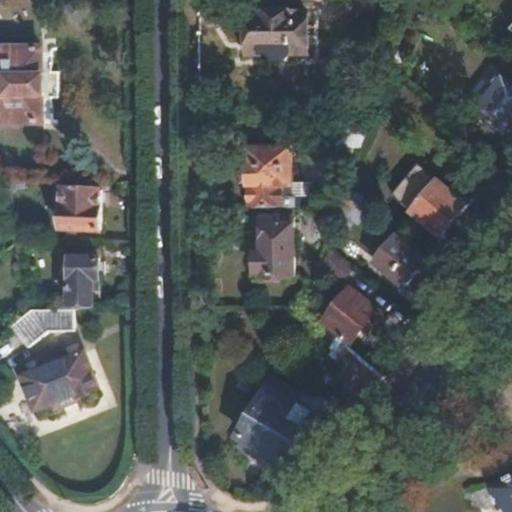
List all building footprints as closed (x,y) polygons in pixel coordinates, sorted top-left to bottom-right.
[(389,19),(389,0),(358,0),(359,19),(389,19)] [(307,55),(306,16),(246,16),(247,56),(271,56),(275,64),(286,64),(290,55),(307,55)] [(43,74),(43,51),(0,51),(0,124),(44,124),(44,100),(58,100),(58,73),(43,74)] [(511,104),(511,83),(486,62),(455,100),(490,130),(511,104)] [(363,148),(375,117),(336,117),(336,148),(363,148)] [(294,208),(293,151),(251,151),(251,168),(245,168),(245,183),(252,183),(252,209),(294,208)] [(442,241),(468,211),(420,171),(395,202),(442,241)] [(27,188),(27,181),(0,180),(0,181),(1,183),(8,209),(15,206),(12,193),(13,190),(16,187),(27,188)] [(60,230),(100,232),(101,207),(106,207),(106,192),(99,192),(99,189),(62,188),(60,230)] [(356,227),(372,209),(348,189),(340,213),(356,227)] [(290,219),(260,219),(260,235),(266,236),(266,254),(260,255),(259,274),(267,274),(267,279),(296,278),(297,225),(290,226),(290,219)] [(425,262),(397,238),(375,265),(403,288),(425,262)] [(71,256),(70,303),(94,304),(95,283),(100,283),(100,275),(104,275),(105,261),(101,260),(101,257),(71,256)] [(382,318),(351,291),(325,323),(351,345),(366,326),(371,331),(382,318)] [(74,332),(75,309),(34,309),(14,326),(31,347),(49,332),(74,332)] [(321,343),(330,333),(322,326),(313,338),(321,344),(321,343)] [(384,378),(348,348),(338,360),(350,370),(338,383),(351,393),(355,388),(367,398),(384,378)] [(101,387),(87,352),(67,360),(66,358),(58,355),(43,361),(42,367),(43,369),(25,376),(38,408),(56,401),(60,408),(82,399),(80,395),(101,387)] [(293,396),(272,383),(237,437),(242,440),(237,448),(273,472),(279,463),(283,466),(311,422),(316,425),(329,405),(300,386),(293,396)] [(511,511),(511,479),(493,490),(504,511),(511,511)]
